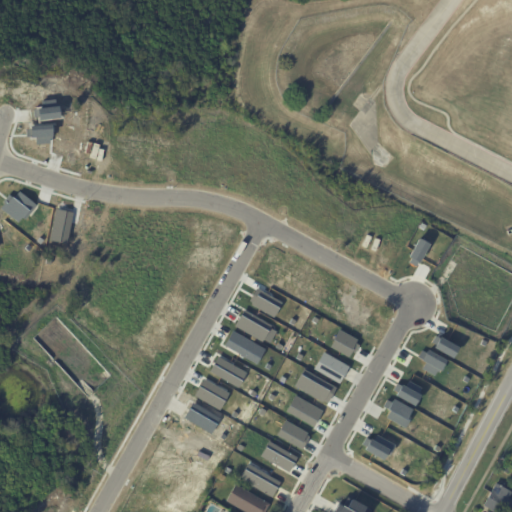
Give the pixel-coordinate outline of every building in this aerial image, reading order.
[(280,301),(254,289),(247,304),(273,316),(280,301)] [(233,328),(262,340),(269,323),(240,311),(233,328)] [(311,369),(338,383),(347,366),(321,352),(311,369)] [(208,373),(238,386),(245,371),(214,358),(208,373)] [(218,410),(227,393),(201,379),(192,395),(218,410)] [(312,426),(321,411),(293,395),(284,411),(312,426)] [(301,448),(308,432),(282,421),(274,436),(301,448)] [(258,457),(287,472),(295,457),(266,441),(258,457)] [(278,482),(245,463),(237,478),(270,497),(278,482)] [(500,470),(504,463),(511,467),(507,474),(500,470)] [(499,485),(511,493),(508,498),(511,500),(511,507),(509,511),(493,511),(483,506),(495,483),(499,485)] [(264,511),(242,511),(225,502),(234,485),(268,505),(264,511)] [(348,499),(344,507),(335,502),(329,511),(372,511),(348,499)]
